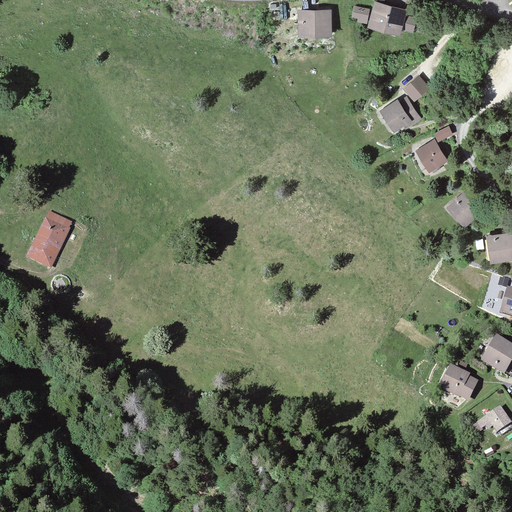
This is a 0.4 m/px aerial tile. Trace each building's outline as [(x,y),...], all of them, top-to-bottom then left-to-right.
[(368,28),(402,35),(408,9),(374,1),(368,28)] [(357,6),(354,19),(366,22),(370,9),(357,6)] [(301,37),(331,35),(329,7),(299,9),(301,37)] [(418,77),(404,89),(414,101),(428,89),(418,77)] [(400,102),(381,113),(396,135),(414,123),(417,126),(423,122),(410,103),(404,107),(400,102)] [(454,123),(438,129),(442,139),(457,133),(454,123)] [(416,151),(430,173),(448,162),(434,140),(416,151)] [(469,192),(450,208),(467,228),(486,213),(469,192)] [(26,256),(52,269),(75,223),(48,210),(26,256)] [(492,261),(511,258),(511,232),(488,236),(492,261)] [(481,363),(507,376),(511,366),(511,347),(494,338),(481,363)] [(464,361),(461,367),(470,371),(473,365),(464,361)] [(440,391),(470,404),(479,382),(463,376),(466,370),(458,366),(455,372),(449,370),(440,391)] [(477,424),(481,430),(489,425),(492,429),(496,426),(502,434),(511,427),(497,408),(477,424)]
